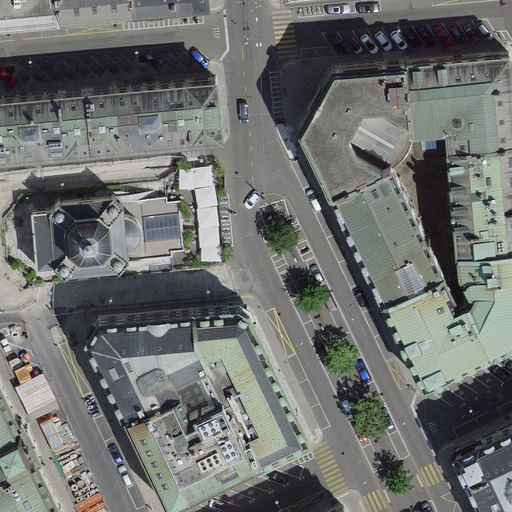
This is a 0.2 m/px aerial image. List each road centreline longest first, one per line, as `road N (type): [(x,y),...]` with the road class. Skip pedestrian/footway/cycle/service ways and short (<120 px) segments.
road 1 (residential): [(256,148),(248,198),(258,260),(355,455)]
road 2 (residential): [(411,433),(297,195),(256,148)]
road 3 (residential): [(247,35),(511,14)]
road 4 (residential): [(0,51),(247,35)]
road 5 (residential): [(41,352),(113,511)]
road 6 (residential): [(355,455),(240,511)]
